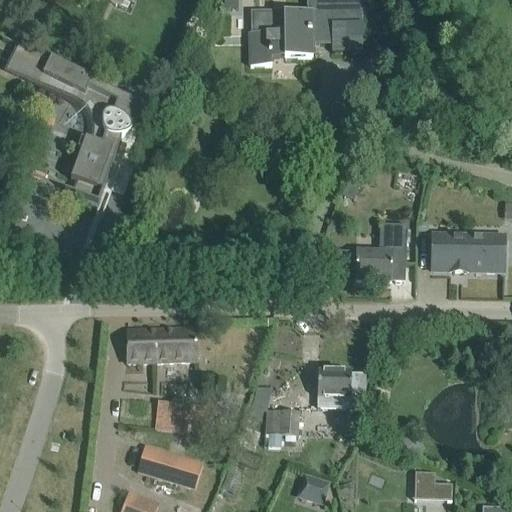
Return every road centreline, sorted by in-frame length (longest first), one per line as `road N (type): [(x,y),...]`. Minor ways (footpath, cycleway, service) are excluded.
road 1 (residential): [(511,319),(67,315)]
road 2 (residential): [(67,315),(7,511)]
